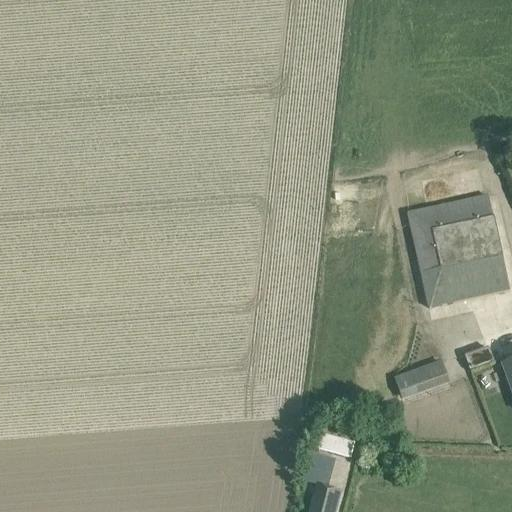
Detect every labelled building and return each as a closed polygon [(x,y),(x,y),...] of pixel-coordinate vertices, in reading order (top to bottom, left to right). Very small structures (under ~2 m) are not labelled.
[(510,292),(505,272),(494,219),(492,219),(487,198),(408,215),(429,310),(510,292)] [(470,371),(493,363),(487,349),(465,357),(470,371)] [(441,361),(393,380),(403,403),(450,384),(441,361)] [(511,363),(503,366),(511,392),(511,363)] [(307,511),(336,511),(342,494),(315,486),(307,511)]
